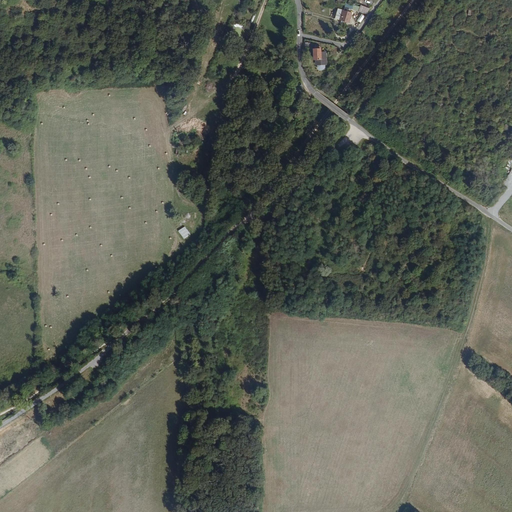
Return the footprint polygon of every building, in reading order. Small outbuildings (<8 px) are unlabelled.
[(331,16),(337,18),(339,8),(333,7),(331,16)] [(320,61),(321,54),(322,48),(316,47),(315,47),(313,60),(315,60),(320,61)] [(322,67),(324,67),(326,55),(321,54),(320,61),(315,60),(314,66),(315,66),(322,67)] [(296,96),(302,93),(300,90),(300,86),(293,88),(296,96)] [(184,239),(191,235),(185,227),(178,231),(184,239)]
